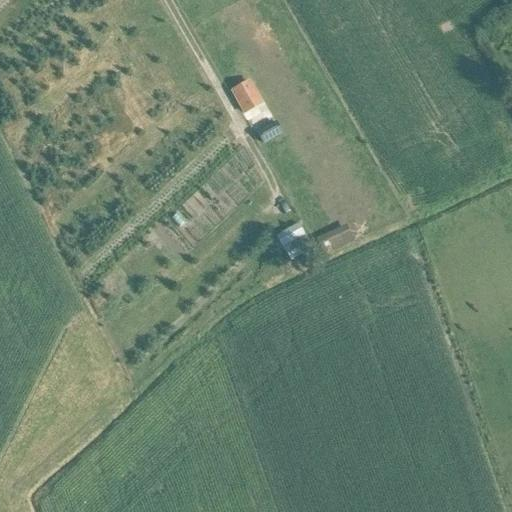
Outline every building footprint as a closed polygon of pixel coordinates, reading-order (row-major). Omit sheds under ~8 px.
[(263,104),(250,80),(230,91),(244,115),(263,104)] [(279,133),(270,119),(251,130),(259,144),(279,133)] [(385,219),(390,230),(407,222),(403,211),(385,219)] [(275,236),(295,269),(322,258),(315,245),(312,246),(298,223),(275,236)] [(324,256),(354,242),(346,225),(316,239),(324,256)]
